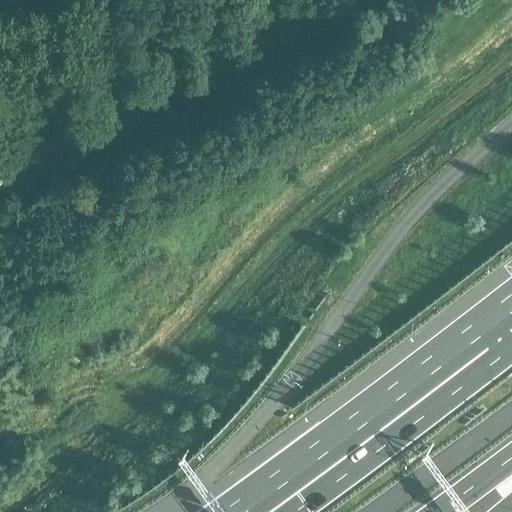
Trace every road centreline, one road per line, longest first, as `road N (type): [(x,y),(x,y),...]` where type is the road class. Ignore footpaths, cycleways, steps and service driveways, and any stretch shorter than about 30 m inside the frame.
road 1 (motorway): [(511,331),(272,511)]
road 2 (motorway): [(375,511),(511,415)]
